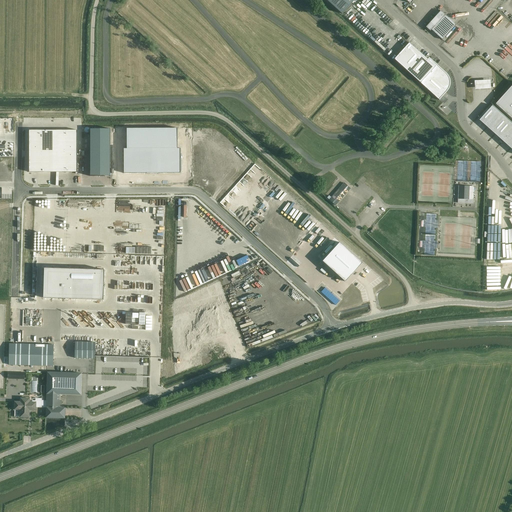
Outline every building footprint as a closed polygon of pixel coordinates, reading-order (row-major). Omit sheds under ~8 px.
[(326,0),(342,14),(354,0),(326,0)] [(441,11),(426,27),(430,31),(431,30),(442,40),(456,25),(444,15),(441,11)] [(409,43),(394,59),(413,76),(439,100),(439,99),(445,93),(445,92),(446,92),(446,91),(447,90),(448,89),(448,88),(449,88),(449,87),(449,86),(449,85),(450,84),(450,83),(449,81),(449,80),(449,79),(449,78),(448,77),(448,76),(447,75),(446,74),(429,58),(428,60),(409,43)] [(490,81),(474,82),(475,90),(491,90),(490,81)] [(511,85),(495,104),(511,118),(511,85)] [(492,105),(479,120),(487,127),(500,112),(492,105)] [(500,112),(487,127),(495,134),(508,119),(500,112)] [(511,122),(508,119),(495,134),(502,141),(511,130),(511,122)] [(110,129),(90,129),(90,148),(110,148),(110,129)] [(126,138),(152,138),(152,129),(126,129),(126,138)] [(152,129),(152,138),(177,138),(177,129),(152,129)] [(41,130),(29,130),(29,151),(41,151),(41,130)] [(53,130),(41,130),(41,151),(53,151),(53,130)] [(65,130),(53,130),(53,151),(65,151),(65,130)] [(77,130),(65,130),(65,151),(77,151),(77,130)] [(511,130),(502,141),(510,148),(511,146),(511,130)] [(146,149),(152,149),(152,138),(126,138),(127,149),(135,149),(146,149)] [(152,138),(152,149),(158,149),(169,149),(178,149),(177,138),(152,138)] [(110,148),(90,148),(90,162),(110,162),(110,148)] [(124,174),(135,173),(135,149),(127,149),(124,149),(124,174)] [(135,173),(147,173),(146,149),(135,149),(135,173)] [(147,173),(158,173),(158,149),(146,149),(147,173)] [(158,173),(169,173),(169,149),(158,149),(158,173)] [(169,149),(169,173),(181,173),(181,149),(169,149)] [(41,151),(29,151),(29,172),(41,172),(41,151)] [(53,151),(41,151),(41,172),(53,172),(53,151)] [(65,151),(53,151),(53,172),(65,172),(65,151)] [(77,151),(65,151),(65,172),(77,172),(77,151)] [(110,162),(90,162),(90,176),(110,176),(110,162)] [(344,184),(329,200),(335,205),(350,189),(344,184)] [(461,186),(461,199),(464,199),(464,203),(473,204),(474,186),(461,186)] [(498,212),(498,203),(490,202),(489,216),(492,216),(492,213),(495,214),(495,211),(498,212)] [(338,241),(321,260),(349,285),(366,266),(338,241)] [(236,261),(238,266),(248,261),(247,259),(249,258),(248,254),(236,261)] [(39,268),(39,298),(99,299),(99,269),(39,268)] [(324,288),(320,292),(335,306),(339,301),(324,288)] [(242,327),(242,321),(234,321),(234,341),(242,341),(242,333),(245,333),(245,327),(242,327)] [(95,343),(75,342),(75,358),(95,359),(95,343)] [(54,345),(9,344),(9,365),(53,366),(54,345)] [(81,374),(48,373),(47,408),(46,418),(64,419),(65,411),(62,411),(62,408),(59,408),(59,405),(62,405),(62,400),(59,400),(59,394),(80,394),(81,374)] [(15,403),(15,410),(19,410),(21,410),(20,417),(29,417),(29,407),(36,408),(36,407),(46,408),(46,400),(42,400),(42,399),(36,399),(36,401),(29,401),(29,400),(29,399),(21,399),(21,402),(15,402),(15,403)]
